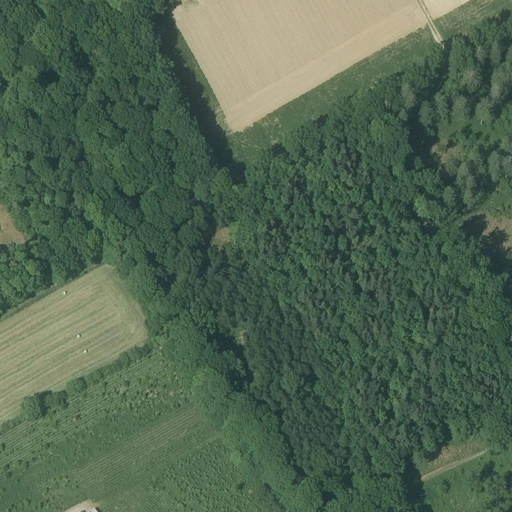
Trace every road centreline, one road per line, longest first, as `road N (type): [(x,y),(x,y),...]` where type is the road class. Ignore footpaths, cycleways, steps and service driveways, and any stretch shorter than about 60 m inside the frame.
road 1 (track): [(511,387),(348,118)]
road 2 (track): [(214,194),(450,59)]
road 3 (track): [(0,140),(112,256)]
road 4 (track): [(511,25),(450,59),(417,0)]
road 5 (track): [(0,323),(112,256)]
